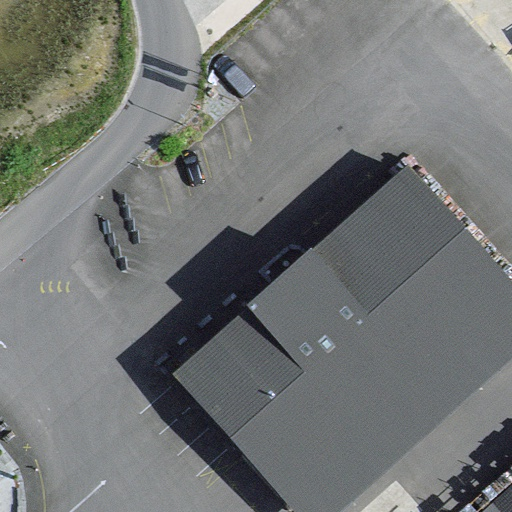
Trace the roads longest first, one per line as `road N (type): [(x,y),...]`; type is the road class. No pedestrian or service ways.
road 1 (unknown): [(30,224),(206,511)]
road 2 (unclassified): [(150,0),(162,74),(150,110),(115,154),(0,250)]
